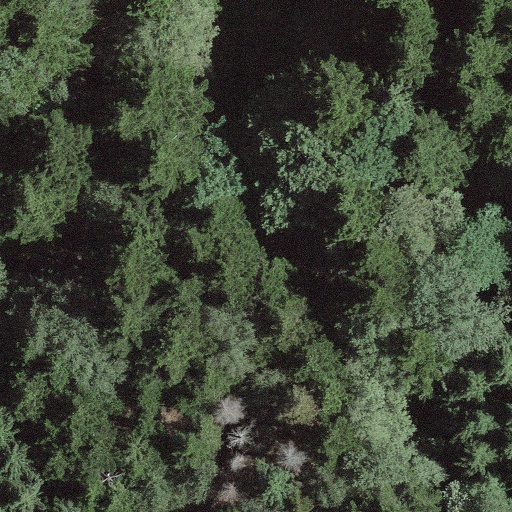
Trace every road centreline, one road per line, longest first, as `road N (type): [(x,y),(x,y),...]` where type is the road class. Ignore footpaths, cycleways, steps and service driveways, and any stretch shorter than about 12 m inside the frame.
road 1 (track): [(415,511),(218,148),(192,34),(194,0)]
road 2 (track): [(0,355),(30,331),(182,0)]
